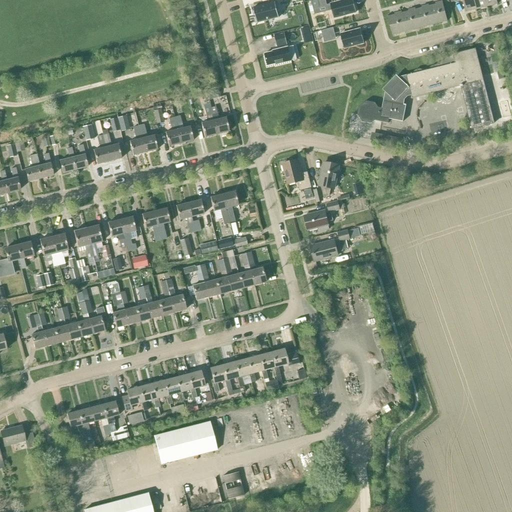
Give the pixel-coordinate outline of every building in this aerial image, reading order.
[(327,5),(325,0),(314,0),(311,1),(313,9),(327,5)] [(352,0),(348,0),(333,4),(336,18),(356,13),(352,0)] [(462,0),(465,12),(476,10),(473,0),(462,0)] [(473,0),(476,10),(487,7),(484,0),(473,0)] [(436,5),(428,7),(433,25),(447,21),(442,2),(435,3),(436,5)] [(275,3),(253,8),(257,23),(279,18),(275,3)] [(422,8),(415,10),(420,28),(433,25),(428,7),(428,5),(422,7),(422,8)] [(409,12),(401,14),(406,32),(420,28),(415,10),(415,9),(408,10),(409,12)] [(395,14),(395,15),(387,17),(392,35),(406,32),(401,14),(401,12),(395,14)] [(321,31),(323,37),(334,34),(333,28),(321,31)] [(344,48),(363,44),(360,30),(340,35),(344,48)] [(284,33),(274,35),(277,47),(287,45),(284,33)] [(265,54),(268,66),(275,64),(276,65),(291,61),(288,48),(272,51),(273,52),(265,54)] [(429,70),(423,72),(421,70),(419,70),(416,70),(414,72),(413,74),(407,76),(398,79),(396,77),(384,90),(385,91),(382,109),(378,108),(376,106),(366,102),(359,106),(357,115),(362,122),(371,124),(375,121),(388,123),(389,119),(403,122),(406,105),(403,104),(407,96),(412,95),(412,98),(460,86),(471,129),(493,124),(475,49),(453,54),(453,55),(449,56),(446,58),(440,63),(437,65),(432,67),(430,68),(429,69),(429,70)] [(207,94),(208,100),(220,97),(219,91),(207,94)] [(174,114),(181,113),(179,105),(173,107),(174,114)] [(215,107),(210,108),(216,135),(229,132),(225,118),(218,120),(215,107)] [(216,135),(210,108),(204,110),(207,123),(201,124),(204,138),(216,135)] [(164,122),(161,110),(153,112),(156,123),(164,122)] [(117,118),(121,132),(130,130),(126,116),(117,118)] [(180,116),(174,117),(181,144),(193,141),(189,127),(183,129),(180,116)] [(168,147),(181,144),(174,117),(169,118),(172,131),(165,133),(168,147)] [(119,131),(116,119),(109,121),(112,132),(119,131)] [(154,136),(147,137),(144,125),(138,126),(141,139),(145,153),(157,150),(154,136)] [(82,128),(86,141),(94,139),(91,126),(82,128)] [(145,153),(141,139),(138,126),(133,127),(136,140),(129,142),(132,156),(145,153)] [(108,134),(102,136),(109,162),(121,159),(118,145),(111,146),(108,134)] [(390,143),(391,138),(373,135),(372,140),(390,143)] [(57,145),(55,136),(49,138),(51,146),(57,145)] [(97,165),(109,162),(102,136),(97,137),(100,149),(93,151),(97,165)] [(50,146),(48,137),(41,138),(43,148),(50,146)] [(16,152),(25,150),(23,143),(14,145),(16,152)] [(16,157),(13,145),(7,146),(9,158),(16,157)] [(80,156),(74,158),(72,158),(75,170),(87,167),(84,155),(85,155),(82,145),(78,146),(80,156)] [(75,170),(72,158),(74,158),(71,148),(67,149),(69,159),(59,161),(62,173),(75,170)] [(37,167),(39,166),(36,154),(29,156),(32,168),(25,170),(28,182),(40,179),(37,167)] [(46,165),(39,166),(37,167),(40,179),(53,176),(50,164),(48,154),(43,155),(46,165)] [(297,182),(299,191),(311,188),(307,172),(301,174),(297,160),(282,164),(287,185),(297,182)] [(319,187),(320,189),(314,191),(317,203),(323,201),(322,198),(329,196),(330,189),(334,190),(339,167),(323,164),(319,187)] [(6,181),(4,181),(7,193),(20,190),(17,178),(18,178),(15,168),(10,170),(13,179),(6,181)] [(305,191),(307,200),(313,198),(311,189),(305,191)] [(234,192),(222,195),(229,224),(235,222),(231,207),(238,206),(234,192)] [(229,224),(222,195),(210,198),(213,212),(220,210),(221,215),(220,215),(224,231),(230,229),(229,224)] [(200,200),(187,204),(191,217),(204,214),(200,200)] [(324,211),(304,216),(308,231),(328,226),(327,222),(333,221),(331,212),(339,210),(337,202),(326,204),(329,213),(325,214),(324,211)] [(189,234),(195,233),(192,222),(191,217),(187,204),(175,207),(179,221),(185,219),(189,234)] [(166,209),(154,212),(161,241),(167,239),(163,224),(169,223),(166,209)] [(155,242),(161,241),(154,212),(141,215),(145,229),(151,227),(155,242)] [(132,217),(119,221),(126,247),(132,245),(129,233),(135,231),(132,217)] [(121,248),(126,247),(119,221),(107,224),(111,238),(118,236),(121,248)] [(198,221),(192,222),(195,233),(200,231),(198,221)] [(98,226),(85,229),(92,257),(96,256),(98,256),(95,244),(102,242),(98,226)] [(92,257),(85,229),(73,232),(77,248),(84,247),(87,258),(92,257)] [(312,246),(315,262),(337,256),(336,253),(343,252),(343,250),(348,249),(346,241),(350,240),(348,231),(338,234),(340,240),(333,242),(333,241),(312,246)] [(64,234),(51,238),(59,266),(64,264),(61,252),(68,251),(64,234)] [(59,266),(51,238),(39,241),(43,257),(50,255),(53,267),(59,266)] [(247,245),(245,238),(233,241),(235,248),(247,245)] [(192,255),(188,239),(180,241),(184,257),(192,255)] [(200,246),(202,255),(218,251),(216,242),(200,246)] [(17,246),(20,259),(18,260),(21,269),(25,268),(23,259),(33,256),(30,243),(17,246)] [(11,262),(18,260),(20,259),(17,246),(4,249),(7,259),(0,260),(0,278),(14,275),(11,262)] [(104,259),(111,257),(108,246),(101,247),(104,259)] [(249,266),(250,271),(254,286),(266,283),(262,268),(255,270),(250,253),(246,254),(249,266)] [(244,267),(249,266),(246,254),(240,255),(244,267)] [(138,269),(145,267),(148,266),(146,258),(132,262),(134,269),(138,269)] [(227,258),(222,260),(231,292),(242,289),(239,274),(232,276),(227,258)] [(78,274),(74,259),(68,260),(72,276),(78,274)] [(222,279),(216,280),(219,295),(231,292),(222,260),(217,261),(222,279)] [(204,265),(200,266),(208,298),(219,295),(216,280),(209,282),(204,265)] [(152,275),(159,273),(157,266),(150,267),(152,275)] [(182,269),(184,275),(196,272),(194,267),(194,266),(182,269)] [(208,298),(200,266),(194,267),(199,285),(192,286),(196,301),(208,298)] [(254,286),(250,271),(249,266),(244,267),(245,273),(239,274),(242,289),(254,286)] [(88,282),(85,268),(78,269),(81,283),(88,282)] [(99,279),(114,275),(113,269),(97,273),(99,279)] [(53,286),(50,274),(43,275),(46,287),(53,286)] [(87,276),(88,282),(98,280),(96,274),(87,276)] [(45,287),(42,275),(36,277),(39,289),(45,287)] [(165,281),(174,313),(185,310),(182,295),(175,297),(170,280),(165,281)] [(165,300),(158,301),(162,316),(174,313),(165,281),(160,283),(165,300)] [(119,293),(117,283),(114,282),(109,283),(112,295),(114,295),(119,293)] [(145,299),(147,304),(151,319),(162,316),(158,301),(152,303),(147,286),(142,287),(145,299)] [(122,305),(119,293),(114,295),(119,312),(112,313),(116,328),(128,325),(124,310),(123,305),(122,305)] [(89,301),(84,303),(87,314),(92,313),(89,301)] [(81,337),(92,334),(89,320),(87,314),(84,303),(79,304),(84,321),(77,323),(81,337)] [(147,304),(135,307),(139,322),(151,319),(147,304)] [(135,307),(124,310),(128,325),(139,322),(135,307)] [(66,308),(61,309),(64,320),(69,319),(66,308)] [(89,320),(92,334),(104,331),(102,323),(107,322),(103,308),(95,310),(98,318),(89,320)] [(38,315),(41,326),(46,325),(43,313),(38,315)] [(38,315),(33,316),(36,328),(41,326),(38,315)] [(77,323),(66,326),(69,340),(81,337),(77,323)] [(41,327),(41,326),(36,328),(38,333),(31,335),(35,350),(46,347),(43,332),(41,327)] [(66,326),(54,329),(58,344),(69,340),(66,326)] [(46,347),(58,344),(54,329),(43,332),(46,347)] [(283,349),(271,353),(275,368),(273,368),(275,377),(280,376),(277,367),(287,364),(285,355),(283,349)] [(295,352),(285,355),(287,364),(288,366),(298,363),(295,352)] [(259,356),(263,371),(261,371),(263,380),(268,379),(265,370),(273,368),(275,368),(271,353),(259,356)] [(246,359),(250,374),(249,375),(251,383),(255,382),(253,373),(261,371),(263,371),(259,356),(246,359)] [(246,359),(234,362),(238,377),(236,378),(239,386),(243,385),(241,377),(249,375),(250,374),(246,359)] [(236,378),(238,377),(234,362),(222,366),(226,381),(224,381),(227,390),(231,389),(229,380),(236,378)] [(226,381),(222,366),(210,369),(213,383),(212,384),(214,393),(219,392),(217,383),(224,381),(226,381)] [(200,371),(187,375),(191,390),(190,390),(192,399),(196,398),(194,389),(204,386),(200,371)] [(190,390),(191,390),(187,375),(175,378),(179,393),(177,393),(180,402),(184,401),(182,392),(190,390)] [(170,395),(177,393),(179,393),(175,378),(163,381),(167,396),(165,396),(168,405),(172,404),(170,395)] [(278,388),(276,380),(264,383),(267,391),(278,388)] [(165,396),(167,396),(163,381),(151,384),(155,399),(153,400),(155,408),(160,407),(158,399),(165,396)] [(139,388),(143,402),(141,403),(143,412),(148,410),(145,402),(153,400),(155,399),(151,384),(139,388)] [(143,402),(139,388),(126,391),(128,397),(121,398),(125,411),(131,410),(130,406),(141,403),(143,402)] [(106,419),(108,425),(111,435),(116,433),(116,432),(112,417),(118,415),(115,402),(103,405),(106,419)] [(186,413),(197,410),(196,403),(184,406),(186,413)] [(94,422),(106,419),(103,405),(91,408),(94,422)] [(172,415),(184,411),(183,405),(170,408),(172,415)] [(171,412),(170,406),(161,408),(162,415),(171,412)] [(79,411),(82,425),(86,441),(92,440),(88,423),(94,422),(91,408),(79,411)] [(82,425),(79,411),(66,415),(70,428),(77,426),(81,443),(86,441),(82,425)] [(153,436),(161,465),(217,450),(209,422),(153,436)] [(111,435),(108,425),(102,426),(105,436),(111,435)] [(112,442),(129,437),(126,426),(120,428),(117,432),(116,432),(116,433),(111,435),(112,442)] [(21,427),(1,432),(4,446),(25,441),(27,449),(35,446),(32,433),(23,435),(21,427)] [(72,449),(70,438),(62,440),(64,451),(72,449)] [(226,500),(243,496),(236,472),(219,477),(226,500)] [(211,503),(218,502),(215,487),(208,488),(211,503)] [(152,510),(160,509),(158,492),(150,493),(152,510)] [(84,510),(84,511),(151,511),(147,494),(113,503),(84,510)]
